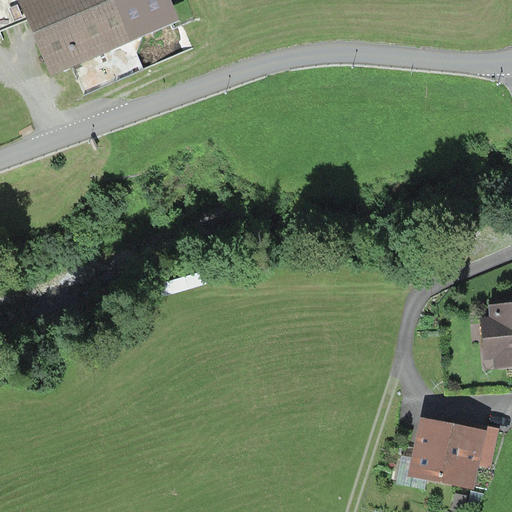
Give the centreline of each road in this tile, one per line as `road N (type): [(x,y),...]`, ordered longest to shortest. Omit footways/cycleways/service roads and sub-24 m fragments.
road 1 (unclassified): [(511,61),(298,57),(0,159)]
road 2 (track): [(399,358),(350,511)]
